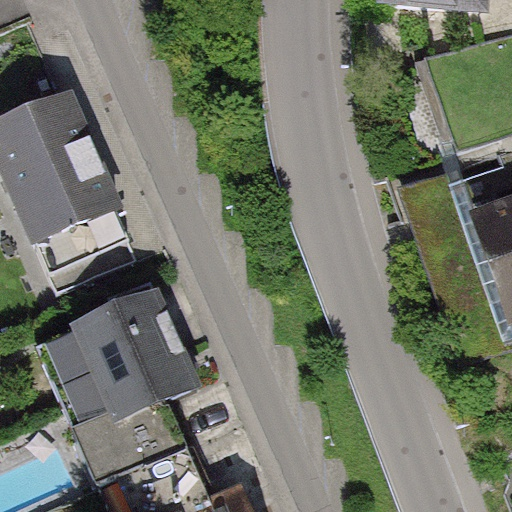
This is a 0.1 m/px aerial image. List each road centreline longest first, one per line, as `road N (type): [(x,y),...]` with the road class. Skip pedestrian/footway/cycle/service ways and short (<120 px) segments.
road 1 (residential): [(317,511),(106,0)]
road 2 (residential): [(302,0),(301,43),(329,213),(437,511)]
